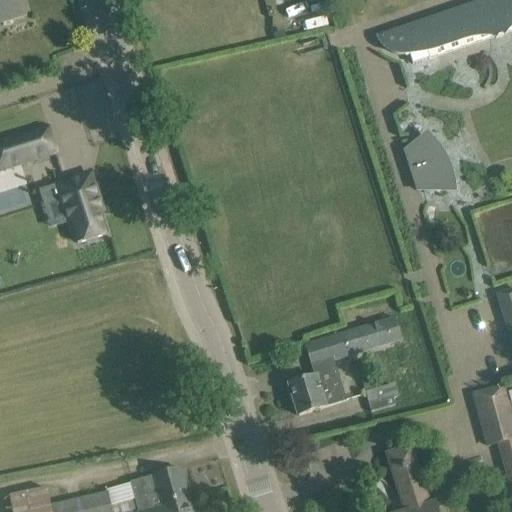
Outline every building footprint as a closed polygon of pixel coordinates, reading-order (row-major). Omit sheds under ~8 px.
[(0,0),(0,23),(24,16),(18,0),(0,0)] [(511,0),(488,0),(378,38),(381,45),(387,51),(394,55),(402,57),(410,56),(409,55),(426,49),(429,60),(495,37),(496,38),(503,36),(502,34),(511,31),(511,0)] [(49,130),(0,145),(0,173),(57,156),(49,130)] [(425,138),(405,152),(418,190),(442,191),(442,177),(439,163),(433,149),(425,138)] [(92,176),(56,187),(68,226),(71,225),(78,246),(107,237),(98,207),(101,206),(92,176)] [(511,333),(511,291),(497,296),(510,334),(511,333)] [(308,380),(289,386),(298,417),(317,411),(325,409),(346,403),(334,362),(374,350),(402,342),(402,340),(396,320),(367,329),(306,347),(312,368),(315,378),(308,380)] [(398,398),(395,384),(364,393),(371,412),(395,405),(393,400),(398,398)] [(511,419),(503,388),(474,396),(488,447),(498,444),(510,487),(511,486),(511,419)] [(429,507),(410,448),(388,456),(405,511),(435,511),(434,505),(429,507)] [(151,511),(162,511),(173,508),(172,503),(188,498),(180,470),(130,483),(134,499),(110,505),(107,492),(50,506),(46,488),(8,497),(11,511),(151,511)] [(191,511),(188,498),(172,503),(173,508),(162,511),(151,511),(191,511)]
